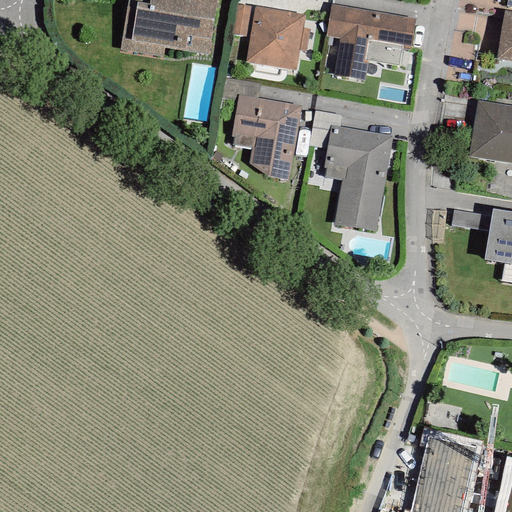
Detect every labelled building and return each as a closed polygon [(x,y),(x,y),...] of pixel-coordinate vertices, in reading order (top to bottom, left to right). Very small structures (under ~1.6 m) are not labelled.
[(127,0),(119,50),(163,57),(164,48),(208,55),(217,1),(213,0),(127,0)] [(415,20),(331,4),(325,36),(339,39),(333,75),(364,81),(367,61),(399,66),(402,49),(410,51),(415,20)] [(232,35),(249,37),(254,7),(236,5),(232,35)] [(245,62),(295,71),(299,50),(303,28),(305,15),(254,7),(249,37),(245,62)] [(497,58),(511,60),(511,12),(505,11),(497,58)] [(309,29),(303,28),(299,50),(306,51),(309,29)] [(238,95),(257,99),(260,85),(225,78),(221,99),(237,102),(238,95)] [(267,177),(287,180),(301,107),(257,99),(238,95),(237,102),(231,137),(233,137),(232,145),(251,148),(248,164),(267,177)] [(468,156),(511,163),(511,106),(478,101),(468,156)] [(308,146),(326,149),(330,125),(339,127),(341,117),(315,112),(308,146)] [(333,225),(375,233),(392,136),(339,127),(330,125),(326,149),(322,168),(325,169),(324,177),(341,181),(333,225)] [(511,264),(511,212),(492,209),(491,217),(489,232),(484,259),(504,263),(511,264)] [(489,232),(491,217),(453,211),(450,226),(489,232)] [(511,282),(511,264),(504,263),(501,281),(511,282)] [(407,511),(403,511),(402,511),(467,511),(484,441),(423,427),(418,446),(424,447),(409,511),(407,511)] [(511,511),(511,458),(506,457),(493,511),(511,511)]
